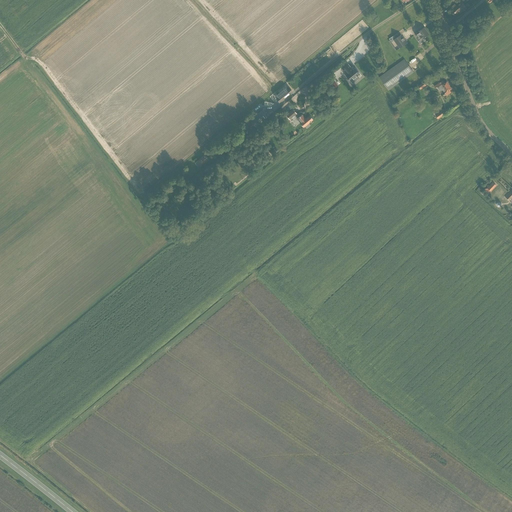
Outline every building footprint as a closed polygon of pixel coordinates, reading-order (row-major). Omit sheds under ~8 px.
[(454,15),(462,9),(464,11),(467,8),(462,2),(458,5),(460,7),(459,9),(455,4),(451,7),(453,10),(451,12),(454,15)] [(425,27),(418,32),(415,34),(420,41),(423,39),(429,34),(425,27)] [(400,49),(407,43),(401,35),(394,40),(400,49)] [(404,59),(379,77),(389,90),(414,72),(404,59)] [(348,64),(342,69),(347,75),(345,76),(350,82),(354,79),(356,81),(359,78),(358,76),(360,74),(355,68),(353,70),(348,64)] [(447,81),(445,83),(443,81),(434,86),(435,88),(437,87),(440,91),(443,89),(446,96),(451,93),(450,90),(452,89),(447,81)] [(285,85),(274,94),(280,102),(293,92),(289,88),(288,89),(285,85)] [(272,105),(272,104),(274,102),(270,98),(265,102),(271,109),(275,107),(273,105),(272,105)] [(250,120),(256,127),(269,116),(263,109),(250,120)] [(286,115),(290,120),(297,114),(293,109),(286,115)] [(313,119),(310,115),(306,119),(302,114),(297,118),(301,123),(300,123),(303,127),(305,126),(306,127),(309,124),(309,123),(313,119)] [(205,155),(198,161),(201,165),(209,159),(205,155)] [(487,188),(490,191),(496,185),(493,182),(487,188)] [(435,460),(441,452),(422,439),(416,447),(435,460)]
